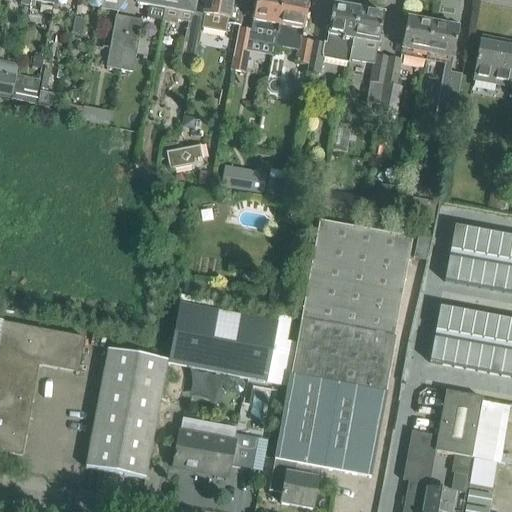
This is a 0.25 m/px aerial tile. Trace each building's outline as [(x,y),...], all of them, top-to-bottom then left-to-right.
[(102,0),(78,0),(78,3),(88,5),(90,8),(98,10),(101,7),(102,0)] [(161,22),(165,0),(136,0),(136,5),(149,7),(147,19),(161,22)] [(194,0),(165,0),(161,22),(162,22),(161,23),(176,26),(177,22),(188,25),(187,33),(186,33),(179,67),(193,70),(201,30),(203,18),(192,15),(194,0)] [(225,35),(228,20),(231,0),(206,0),(203,15),(203,16),(203,18),(201,30),(225,35)] [(274,44),(282,0),(255,0),(252,23),(253,23),(252,32),(240,29),(240,27),(240,26),(231,71),(245,74),(249,53),(272,58),(273,48),(274,44)] [(282,0),(274,44),(273,48),(297,52),(299,40),(302,41),(309,2),(305,2),(304,0),(282,0)] [(349,64),(359,11),(347,9),(346,6),(338,5),(336,7),(333,6),(327,38),(328,38),(326,46),(312,43),(307,74),(320,76),(323,60),(348,65),(349,64)] [(371,14),(359,11),(349,64),(372,68),(374,56),(376,56),(384,16),(381,16),(380,13),(373,11),(371,14)] [(118,71),(127,19),(116,17),(106,69),(118,71)] [(427,56),(434,21),(420,18),(419,22),(407,20),(401,55),(427,60),(427,56)] [(82,37),(85,21),(74,19),(71,35),(82,37)] [(142,22),(127,19),(118,71),(132,74),(136,55),(142,22)] [(448,24),(434,21),(427,56),(427,60),(453,65),(459,30),(447,28),(448,24)] [(479,43),(475,65),(472,83),(511,90),(511,83),(511,43),(482,37),(481,43),(479,43)] [(307,74),(312,43),(302,41),(299,40),(297,52),(295,64),(308,66),(306,74),(307,74)] [(368,94),(365,105),(378,108),(381,96),(380,96),(388,58),(376,56),(374,56),(372,68),(368,94)] [(401,61),(388,58),(380,96),(381,96),(378,108),(377,114),(396,118),(401,88),(396,87),(401,61)] [(449,136),(461,72),(449,70),(437,134),(449,136)] [(16,75),(0,71),(0,97),(11,100),(16,75)] [(15,86),(12,100),(35,104),(38,91),(15,86)] [(39,93),(37,103),(56,107),(58,96),(39,93)] [(79,122),(81,113),(55,108),(54,117),(79,122)] [(82,113),(81,113),(79,122),(110,127),(113,113),(83,108),(82,113)] [(187,118),(185,135),(201,136),(203,120),(187,118)] [(169,172),(203,165),(199,147),(165,154),(169,172)] [(200,171),(198,184),(209,186),(212,173),(200,171)] [(216,174),(213,185),(225,188),(228,177),(216,174)] [(245,195),(264,199),(267,180),(249,176),(245,195)] [(267,180),(264,199),(283,202),(287,183),(267,180)] [(326,193),(324,206),(337,208),(339,195),(326,193)] [(370,479),(386,394),(396,338),(394,337),(412,240),(319,223),(273,461),(267,493),(281,496),(279,506),(311,511),(317,481),(286,476),(289,464),(370,479)] [(511,238),(454,227),(444,283),(511,295),(511,238)] [(431,240),(418,237),(413,259),(426,262),(431,240)] [(181,280),(179,291),(261,307),(263,296),(181,280)] [(270,287),(267,307),(283,310),(286,290),(270,287)] [(511,321),(439,308),(429,363),(511,378),(511,321)] [(178,309),(168,365),(266,384),(276,328),(178,309)] [(0,453),(22,458),(39,368),(78,376),(85,339),(0,322),(0,453)] [(108,351),(86,469),(145,480),(167,362),(108,351)] [(407,483),(401,511),(426,511),(430,492),(427,491),(434,453),(471,460),(482,400),(445,393),(437,437),(411,433),(401,482),(407,483)] [(178,432),(172,469),(227,479),(229,468),(250,472),(256,442),(234,437),(233,443),(178,432)] [(430,492),(426,511),(450,511),(454,496),(430,492)]
